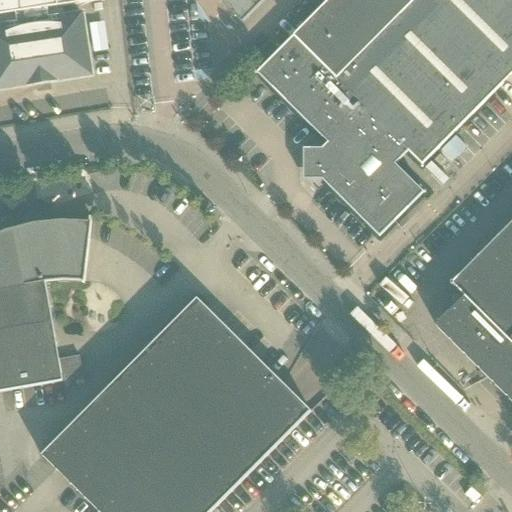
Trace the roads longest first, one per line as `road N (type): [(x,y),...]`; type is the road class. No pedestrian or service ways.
road 1 (unclassified): [(511,486),(187,165),(159,152),(95,143),(0,159)]
road 2 (unknown): [(340,313),(511,135)]
